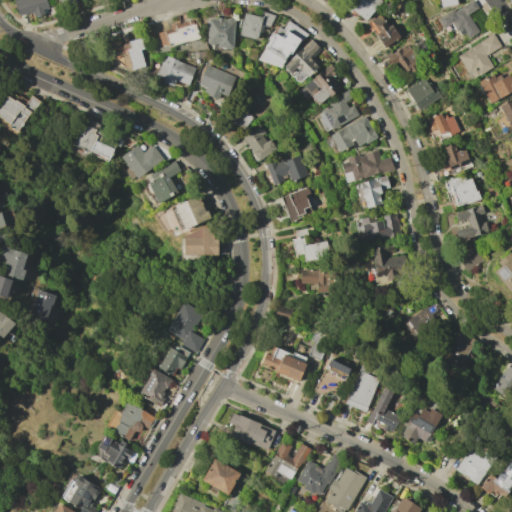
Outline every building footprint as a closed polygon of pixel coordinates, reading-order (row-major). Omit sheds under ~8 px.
[(44,0),(47,8),(42,9),(43,14),(32,17),(31,13),(28,14),(27,12),(17,15),(13,0),(44,0)] [(344,0),(379,0),(381,1),(364,20),(352,9),(350,12),(341,4),(344,0)] [(452,9),(453,11),(471,0),(476,8),(467,14),(477,31),(467,37),(461,28),(456,31),(450,23),(442,28),(436,18),(452,9)] [(244,13),(260,17),(262,11),(273,14),(269,28),(263,26),(261,32),(258,31),(255,39),(237,34),(244,13)] [(378,14),(386,26),(390,24),(399,37),(383,47),(374,34),(378,32),(370,20),(378,14)] [(170,29),(169,26),(196,17),(199,26),(195,27),(199,39),(187,42),(186,41),(170,46),(169,45),(161,48),(156,33),(170,29)] [(207,19),(216,19),(216,18),(232,19),(231,20),(233,20),(231,48),(217,47),(217,44),(206,43),(207,19)] [(267,40),(266,39),(270,31),(273,33),(278,26),(282,29),(287,21),(304,32),(290,54),(288,53),(279,67),(256,59),(267,40)] [(491,34),(499,46),(484,56),(491,67),(478,75),(474,69),(467,73),(456,56),(491,34)] [(124,44),(124,42),(142,37),(145,48),(139,50),(144,66),(131,70),(130,66),(126,68),(122,55),(112,58),(109,48),(124,44)] [(311,38),(313,40),(312,41),(318,48),(308,57),(317,66),(307,76),(306,75),(301,80),(295,73),(298,70),(295,67),(289,73),(282,66),(311,38)] [(406,44),(421,66),(405,76),(396,62),(391,65),(386,57),(406,44)] [(164,55),(194,67),(187,85),(174,80),(172,86),(162,82),(164,77),(156,74),(164,55)] [(328,63),(336,72),(331,77),(340,87),(320,104),(318,102),(316,104),(310,96),(311,95),(303,85),(328,63)] [(205,64),(234,76),(225,96),(219,93),(216,100),(202,94),(205,87),(197,84),(205,64)] [(492,74),(493,77),(498,74),(500,78),(508,74),(510,77),(511,76),(511,90),(489,103),(478,82),(492,74)] [(440,96),(418,110),(405,89),(426,75),(440,96)] [(328,105),(327,102),(336,97),(335,95),(348,88),(352,97),(343,102),(346,108),(351,105),(357,114),(331,129),(320,110),(328,105)] [(0,104),(10,91),(18,96),(19,95),(27,101),(30,95),(38,101),(30,112),(29,112),(16,131),(0,119),(0,104)] [(511,97),(511,127),(510,129),(498,105),(511,97)] [(238,106),(252,117),(242,130),(228,119),(238,106)] [(439,112),(440,116),(445,114),(446,117),(450,115),(457,131),(440,139),(435,129),(431,130),(426,118),(439,112)] [(363,115),(376,137),(365,143),(363,141),(356,145),(352,138),(349,140),(352,144),(338,151),(329,135),(363,115)] [(83,123),(99,131),(95,140),(113,149),(108,159),(90,150),(89,152),(72,144),(83,123)] [(255,128),(254,127),(259,123),(264,132),(261,134),(265,141),(268,139),(274,148),(257,160),(241,137),(255,128)] [(136,144),(141,152),(151,145),(162,159),(136,178),(134,176),(128,180),(121,170),(126,165),(120,156),(136,144)] [(451,144),(454,153),(464,150),(467,161),(470,160),(471,165),(463,168),(462,164),(449,169),(445,159),(447,159),(443,147),(451,144)] [(347,161),(346,158),(357,154),(358,156),(364,155),(364,153),(375,150),(378,160),(388,157),(391,169),(353,180),(350,170),(342,173),(340,163),(347,161)] [(274,159),(275,163),(298,154),(306,175),(289,181),(286,173),(280,176),(282,180),(272,184),(264,163),(274,159)] [(153,181),(149,174),(173,161),(178,170),(167,177),(176,192),(157,203),(147,185),(153,181)] [(261,163),(264,168),(255,173),(252,168),(261,163)] [(463,173),(465,180),(470,179),(474,192),(476,191),(479,200),(465,204),(464,202),(456,205),(454,199),(450,201),(446,191),(447,191),(444,180),(463,173)] [(358,183),(385,175),(388,187),(379,189),(380,193),(378,194),(381,204),(365,208),(358,183)] [(306,186),(308,192),(304,194),(308,206),(307,206),(309,213),(289,221),(284,208),(282,209),(280,205),(282,204),(280,197),(306,186)] [(173,203),(196,193),(204,211),(206,209),(210,217),(183,228),(173,203)] [(480,205),(483,213),(480,214),(482,222),(484,222),(487,232),(457,240),(454,230),(469,226),(467,218),(456,221),(454,212),(480,205)] [(372,216),(373,219),(374,218),(375,221),(381,220),(382,226),(384,225),(382,215),(396,213),(400,236),(372,242),(370,232),(363,233),(361,218),(372,216)] [(183,236),(201,237),(201,227),(213,227),(213,239),(217,240),(216,254),(182,254),(183,236)] [(296,237),(295,230),(309,227),(310,235),(303,236),(304,245),(325,240),(328,256),(304,261),(302,253),(295,254),(291,238),(296,237)] [(366,269),(372,268),(369,249),(378,247),(377,245),(392,242),(393,249),(385,251),(386,258),(403,256),(405,273),(394,275),(395,280),(385,282),(385,284),(374,286),(373,279),(368,280),(366,269)] [(481,263),(476,246),(457,253),(462,269),(481,263)] [(0,272),(19,279),(28,255),(7,247),(0,265),(0,272)] [(500,265),(497,261),(510,251),(511,253),(511,292),(511,293),(492,271),(500,265)] [(299,269),(323,269),(323,271),(335,271),(335,283),(333,283),(333,293),(315,293),(315,289),(308,289),(308,283),(299,283),(299,269)] [(0,296),(5,298),(11,280),(0,275),(0,296)] [(59,295),(33,291),(28,317),(55,322),(59,295)] [(172,320),(167,317),(172,310),(176,313),(183,302),(201,313),(190,332),(202,339),(194,352),(180,343),(182,340),(166,330),(172,320)] [(434,302),(445,319),(415,339),(404,323),(434,302)] [(276,304),(293,309),(289,323),(272,318),(276,304)] [(0,336),(3,338),(14,323),(0,313),(0,336)] [(474,340),(457,367),(441,357),(458,330),(474,340)] [(313,331),(328,337),(318,360),(307,355),(313,341),(309,339),(313,331)] [(169,347),(172,349),(174,346),(177,347),(178,346),(188,352),(178,369),(175,367),(170,375),(165,372),(164,373),(160,371),(161,370),(157,367),(169,347)] [(264,352),(268,354),(272,346),(291,354),(292,352),(305,357),(303,363),(305,363),(297,381),(269,368),(268,369),(264,368),(265,366),(259,364),(264,352)] [(311,391),(328,358),(348,368),(342,380),(341,379),(333,394),(326,391),(323,397),(311,391)] [(360,364),(369,367),(366,374),(377,379),(364,411),(344,403),(360,364)] [(494,385),(493,384),(494,382),(495,383),(507,365),(511,368),(511,402),(491,389),(494,385)] [(152,368),(171,380),(166,389),(163,387),(161,391),(164,393),(161,397),(164,398),(159,406),(137,394),(152,368)] [(384,384),(393,388),(383,408),(399,416),(391,431),(388,429),(386,432),(381,429),(383,424),(381,423),(381,424),(377,422),(378,421),(373,419),(370,425),(364,422),(384,384)] [(141,425),(146,428),(147,427),(149,428),(154,418),(126,402),(119,414),(120,414),(117,421),(118,422),(113,431),(128,440),(133,431),(136,431),(139,430),(140,428),(141,425)] [(404,427),(401,425),(405,418),(408,419),(412,412),(417,415),(421,408),(428,411),(430,408),(440,414),(431,430),(433,432),(426,443),(417,438),(413,443),(399,435),(404,427)] [(231,413),(273,430),(265,449),(229,434),(233,424),(228,422),(231,413)] [(105,436),(117,444),(119,440),(125,443),(123,447),(131,452),(127,459),(124,458),(118,468),(104,460),(107,454),(98,448),(105,436)] [(282,441),(291,446),(285,455),(290,458),(299,443),(310,450),(302,464),(299,462),(289,480),(276,473),(274,478),(264,472),(282,441)] [(476,485),(453,469),(467,448),(477,455),(474,459),(478,462),(481,458),(490,464),(476,485)] [(306,460),(315,465),(313,468),(320,472),(331,453),(341,459),(327,483),(325,482),(319,493),(312,490),(311,493),(301,488),(303,484),(295,479),(306,460)] [(212,458),(238,473),(226,494),(200,479),(212,458)] [(488,474),(494,478),(509,458),(511,460),(511,484),(503,497),(499,494),(496,499),(478,486),(488,474)] [(330,490),(326,488),(332,478),(336,481),(344,468),(351,472),(352,470),(364,477),(345,510),(337,505),(336,508),(324,501),(330,490)] [(77,485),(71,481),(72,479),(74,476),(75,474),(99,489),(90,505),(96,508),(93,511),(78,511),(77,511),(79,509),(67,501),(77,485)] [(290,484),(296,487),(292,494),(286,491),(290,484)] [(351,511),(359,500),(364,503),(365,501),(368,503),(377,488),(391,497),(382,511),(351,511)] [(170,511),(179,493),(203,503),(202,505),(211,509),(212,507),(224,511),(170,511)] [(390,511),(401,497),(419,509),(417,511),(390,511)] [(395,498),(398,500),(391,511),(387,510),(395,498)] [(55,511),(56,511),(54,510),(58,503),(73,511),(55,511)]
